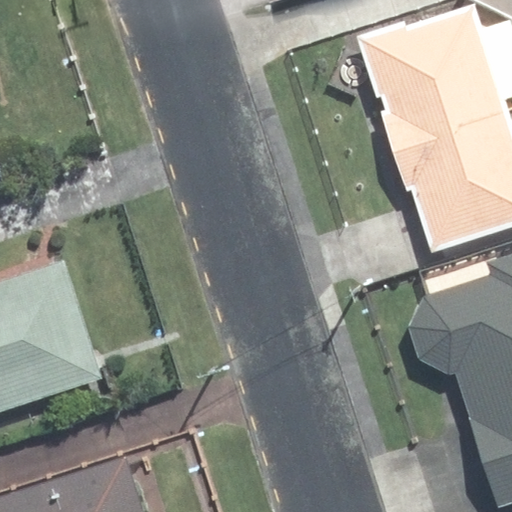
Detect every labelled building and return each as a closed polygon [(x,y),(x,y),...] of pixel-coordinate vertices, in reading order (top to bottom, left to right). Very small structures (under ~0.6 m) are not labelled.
[(423,245),(511,215),(511,156),(461,3),(355,38),(379,111),(371,113),(394,182),(402,181),(423,245)] [(0,178),(10,175),(2,151),(0,152),(0,178)] [(415,293),(399,323),(409,355),(440,371),(447,369),(489,502),(511,494),(511,247),(474,259),(479,274),(415,293)] [(73,253),(0,277),(0,404),(112,368),(73,253)] [(0,490),(0,511),(155,511),(134,447),(0,490)]
